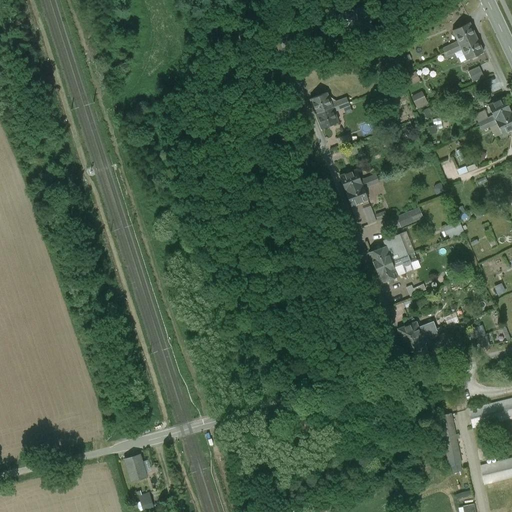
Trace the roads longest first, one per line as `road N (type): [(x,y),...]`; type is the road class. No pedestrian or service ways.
road 1 (unclassified): [(412,375),(0,478)]
road 2 (residential): [(412,375),(262,0)]
